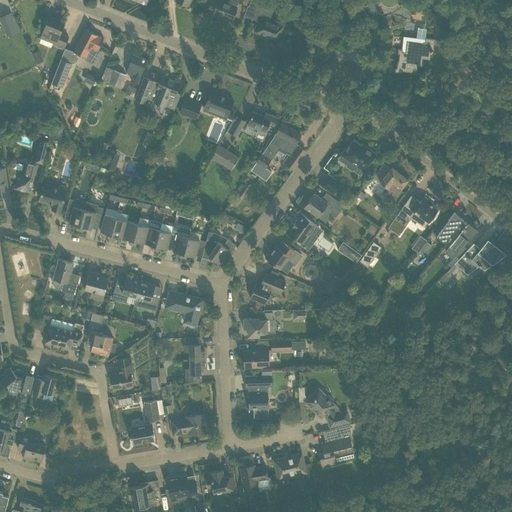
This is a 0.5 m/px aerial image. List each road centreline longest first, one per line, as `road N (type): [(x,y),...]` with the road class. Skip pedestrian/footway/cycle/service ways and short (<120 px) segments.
road 1 (residential): [(346,113),(62,0)]
road 2 (residential): [(116,470),(101,374),(20,357),(0,256)]
road 3 (residential): [(0,229),(223,285)]
road 4 (residential): [(223,285),(228,267),(346,113)]
road 5 (residential): [(511,231),(433,159),(346,113)]
road 6 (track): [(344,511),(511,466)]
road 7 (residential): [(228,454),(223,285)]
road 8 (track): [(379,127),(511,141)]
